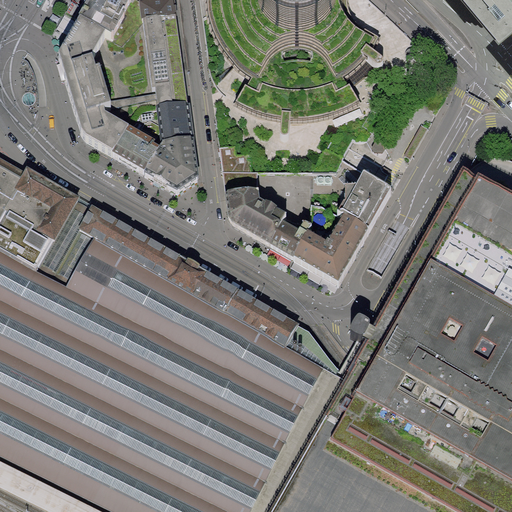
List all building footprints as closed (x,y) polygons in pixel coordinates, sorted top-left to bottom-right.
[(85,0),(74,21),(80,24),(80,25),(106,39),(121,48),(143,25),(176,21),(173,3),(141,7),(140,7),(137,5),(134,11),(138,14),(132,24),(124,19),(125,18),(123,17),(132,0),(85,0)] [(381,71),(382,70),(383,69),(383,68),(383,66),(383,65),(382,64),(372,57),(381,41),(360,28),(357,26),(353,20),(350,15),(348,0),(206,0),(207,20),(217,50),(231,69),(251,84),(247,91),(244,89),(233,108),(252,118),(281,125),(280,138),(280,139),(281,140),(281,141),(282,141),(282,142),(284,142),(285,142),(286,142),(287,142),(288,141),(288,140),(289,140),(289,138),(290,126),(318,124),(343,117),(362,107),(351,89),(348,91),(344,83),(367,64),(376,71),(377,72),(378,72),(379,72),(381,71)] [(511,0),(471,0),(499,32),(505,27),(511,21),(511,0)] [(176,21),(143,25),(157,113),(187,109),(185,92),(176,26),(176,21)] [(105,155),(112,159),(113,159),(129,135),(105,121),(103,116),(111,114),(100,76),(95,77),(92,66),(91,66),(106,39),(80,25),(79,26),(72,38),(59,61),(60,67),(82,139),(86,144),(105,155)] [(190,128),(190,125),(190,124),(190,121),(189,120),(189,117),(189,116),(189,114),(189,112),(188,112),(187,109),(157,113),(144,115),(140,117),(129,135),(113,159),(124,166),(144,177),(164,149),(192,145),(192,142),(193,141),(192,137),(191,137),(191,134),(191,133),(191,129),(190,128)] [(428,131),(422,128),(404,157),(410,161),(428,131)] [(354,140),(338,131),(312,176),(334,175),(336,177),(338,174),(336,173),(337,170),(339,171),(341,168),(339,167),(354,140)] [(164,149),(144,177),(152,182),(177,196),(197,182),(192,145),(164,149)] [(380,145),(377,145),(374,151),(375,153),(382,153),(383,151),(380,145)] [(235,148),(219,150),(223,178),(251,175),(251,156),(236,157),(235,148)] [(297,330),(298,328),(278,317),(208,276),(115,224),(92,212),(85,207),(78,203),(62,194),(26,175),(25,178),(0,164),(0,255),(36,276),(64,227),(72,231),(80,234),(94,243),(128,262),(286,351),(297,330)] [(351,379),(347,385),(273,511),(511,511),(511,207),(479,188),(465,180),(451,204),(416,263),(386,316),(379,328),(375,335),(369,332),(370,331),(359,324),(351,337),(350,339),(356,343),(361,346),(362,345),(368,348),(366,352),(365,355),(364,356),(363,358),(362,360),(354,373),(351,379)] [(342,221),(368,236),(374,226),(391,196),(364,181),(357,192),(345,192),(345,208),(347,209),(341,221),(342,221)] [(257,196),(226,199),(229,222),(233,228),(239,232),(270,249),(285,222),(275,216),(276,215),(267,209),(266,211),(259,207),(257,196)] [(0,460),(105,511),(273,511),(347,385),(336,379),(324,372),(310,399),(302,415),(67,292),(94,243),(80,234),(92,212),(85,207),(78,203),(69,219),(64,227),(36,276),(0,255),(0,460)] [(286,221),(286,222),(285,222),(270,249),(275,252),(294,263),(308,237),(311,232),(286,221)] [(324,245),(308,237),(294,263),(308,271),(338,288),(368,236),(342,221),(329,243),(324,245)] [(94,243),(67,292),(302,415),(308,404),(316,388),(324,372),(286,351),(128,262),(94,243)] [(304,334),(297,330),(286,351),(336,379),(338,377),(339,375),(336,372),(324,356),(311,338),(304,334)] [(361,346),(356,343),(338,377),(336,379),(347,385),(351,379),(354,373),(362,360),(363,358),(364,356),(365,355),(366,352),(368,348),(362,345),(361,346)] [(98,511),(0,463),(0,489),(45,511),(98,511)]
